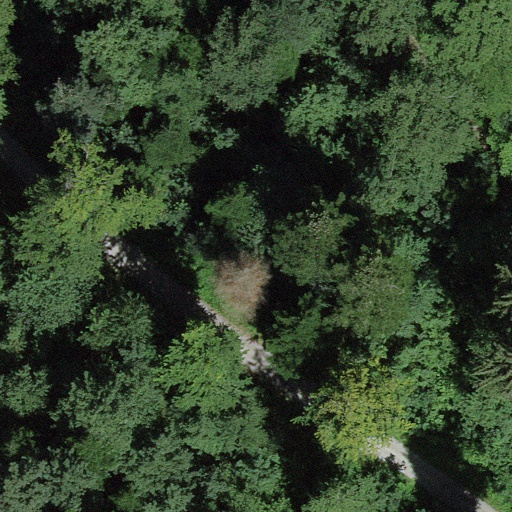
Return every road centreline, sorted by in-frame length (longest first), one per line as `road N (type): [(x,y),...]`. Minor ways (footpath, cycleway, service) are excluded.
road 1 (track): [(486,511),(0,145)]
road 2 (track): [(511,107),(431,0)]
